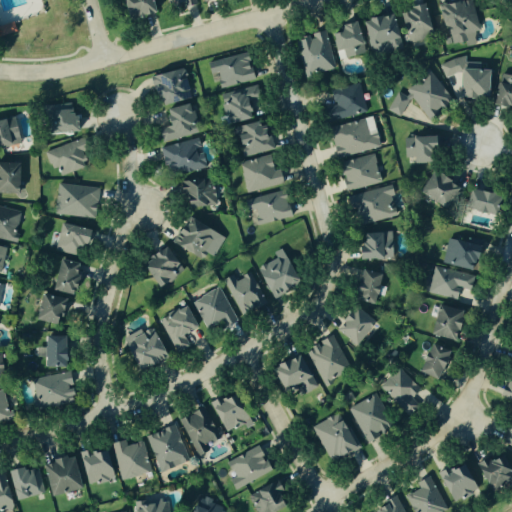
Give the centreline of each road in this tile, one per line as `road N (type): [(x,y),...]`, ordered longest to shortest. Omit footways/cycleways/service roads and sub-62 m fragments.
road 1 (residential): [(0,444),(153,402),(311,314),(328,295)]
road 2 (residential): [(327,0),(61,71),(0,72)]
road 3 (residential): [(327,499),(438,434),(464,406),(488,352),(511,252)]
road 4 (residential): [(118,115),(126,224),(99,343),(112,414)]
road 5 (residential): [(328,295),(336,264),(271,15)]
road 6 (residential): [(243,355),(334,511)]
